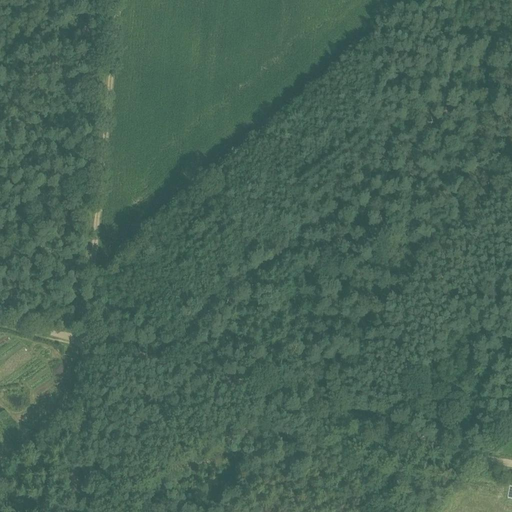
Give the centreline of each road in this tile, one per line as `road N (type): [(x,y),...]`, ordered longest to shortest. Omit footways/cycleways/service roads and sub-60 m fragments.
road 1 (track): [(0,317),(511,463)]
road 2 (track): [(69,511),(116,0)]
